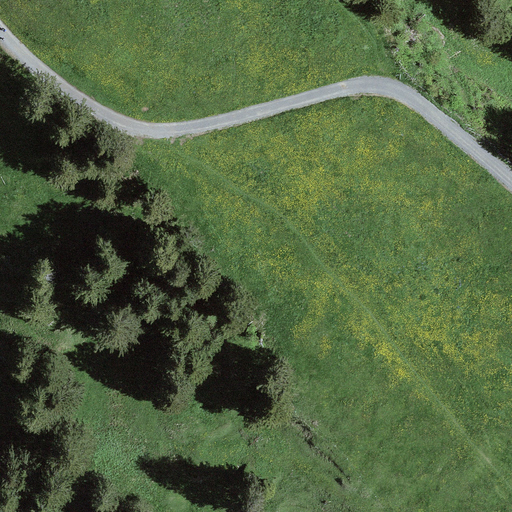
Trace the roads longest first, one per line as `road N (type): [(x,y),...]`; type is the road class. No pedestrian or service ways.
road 1 (track): [(136,133),(307,235),(511,492)]
road 2 (track): [(136,133),(377,93),(412,109),(511,192)]
road 3 (track): [(0,28),(47,76),(136,133)]
